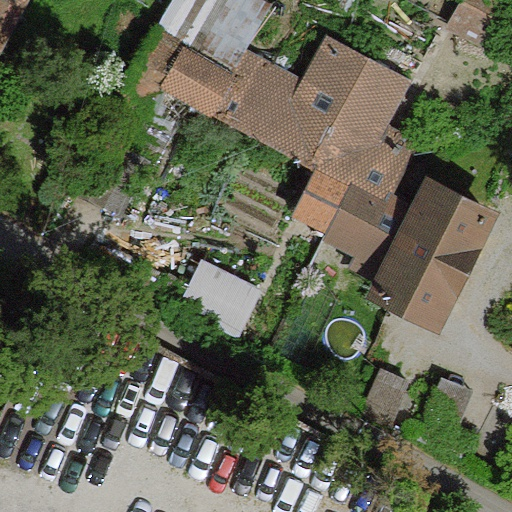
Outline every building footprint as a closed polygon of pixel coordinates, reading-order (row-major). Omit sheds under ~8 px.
[(24,0),(0,0),(0,20),(11,26),(24,0)] [(243,57),(247,50),(273,4),(265,0),(179,0),(171,16),(243,57)] [(511,0),(471,0),(456,27),(494,48),(511,14),(511,0)] [(160,35),(232,75),(240,62),(243,57),(171,16),(160,35)] [(0,45),(11,26),(0,20),(0,45)] [(216,105),(232,75),(160,35),(125,95),(151,110),(169,78),(216,105)] [(249,79),(408,164),(419,145),(389,128),(412,85),(328,41),(305,82),(247,50),(243,57),(240,62),(254,70),(249,79)] [(254,70),(240,62),(232,75),(216,105),(212,112),(351,189),(385,205),(408,164),(249,79),(254,70)] [(401,213),(385,205),(351,189),(333,225),(395,260),(381,290),(437,319),(488,216),(433,186),(415,220),(401,213)] [(195,304),(256,325),(273,277),(211,256),(195,304)] [(410,382),(384,371),(364,415),(393,427),(410,382)] [(343,511),(349,501),(267,462),(242,511),(343,511)]
